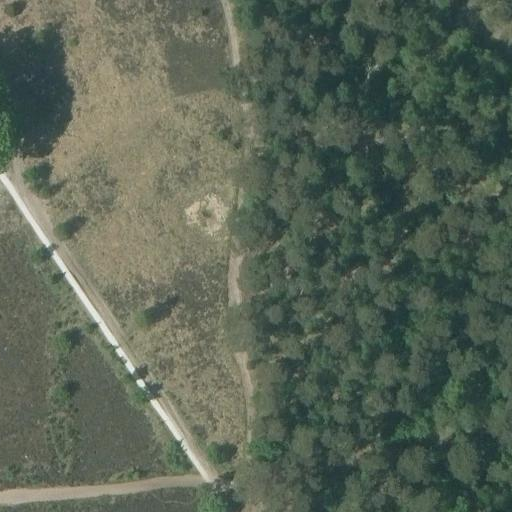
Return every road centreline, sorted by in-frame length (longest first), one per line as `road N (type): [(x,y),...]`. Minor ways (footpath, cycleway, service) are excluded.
road 1 (track): [(220,0),(249,130),(228,286),(254,511)]
road 2 (track): [(246,418),(511,387)]
road 3 (track): [(0,498),(190,484),(219,486),(237,511)]
